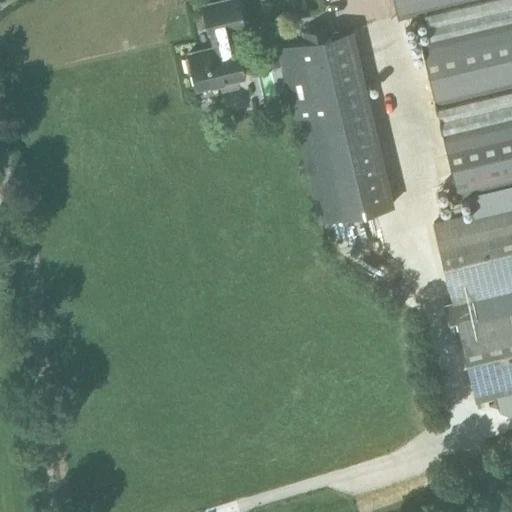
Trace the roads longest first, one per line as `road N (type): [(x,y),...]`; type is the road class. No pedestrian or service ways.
road 1 (unclassified): [(47,511),(0,160)]
road 2 (unknown): [(238,511),(429,456),(451,434),(461,407)]
